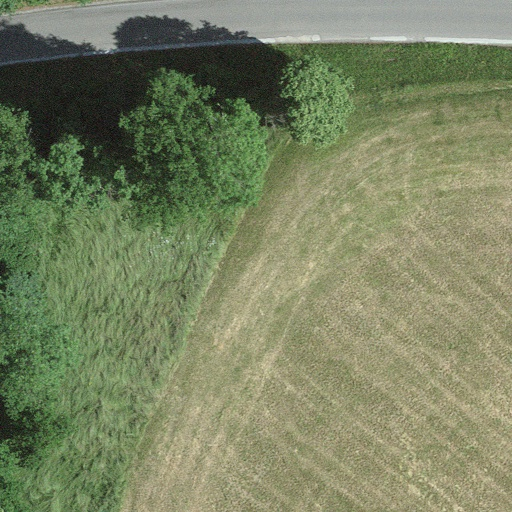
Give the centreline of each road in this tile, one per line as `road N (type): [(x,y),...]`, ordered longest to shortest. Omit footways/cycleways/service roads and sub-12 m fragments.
road 1 (unknown): [(0,134),(182,142),(279,132),(379,106),(511,104)]
road 2 (unclassified): [(511,17),(243,14),(0,40)]
